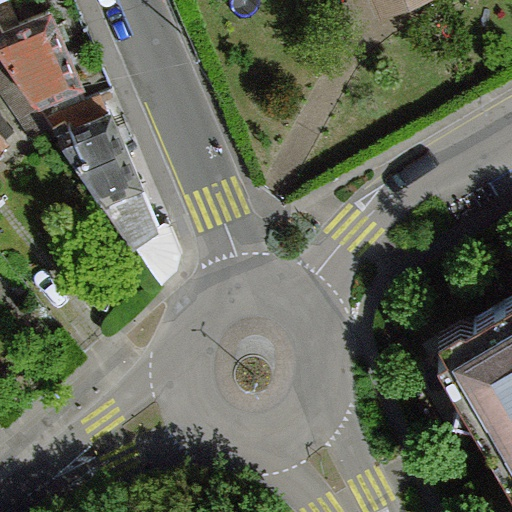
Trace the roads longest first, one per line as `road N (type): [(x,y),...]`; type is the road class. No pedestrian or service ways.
road 1 (residential): [(135,0),(252,302)]
road 2 (residential): [(295,313),(380,209),(511,136)]
road 3 (residential): [(3,511),(193,402)]
road 4 (residential): [(252,302),(219,312),(196,336),(186,369),(193,402)]
road 5 (residential): [(193,402),(206,421),(245,442),(289,435),(307,421)]
road 6 (residential): [(307,421),(326,385),(327,364),(311,327),(295,313)]
